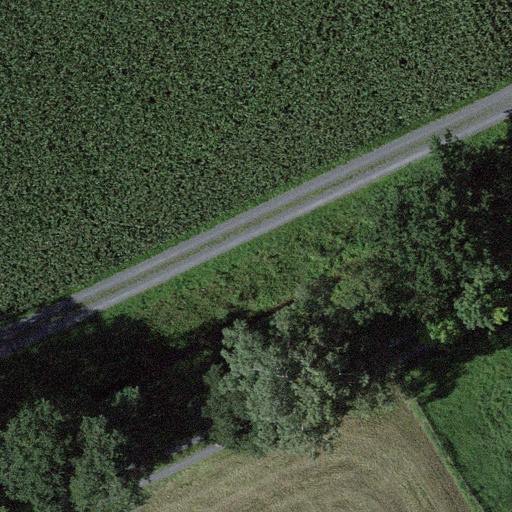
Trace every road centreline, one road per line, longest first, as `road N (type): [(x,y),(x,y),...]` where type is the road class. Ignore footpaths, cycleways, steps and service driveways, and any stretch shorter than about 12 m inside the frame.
road 1 (track): [(511,103),(0,348)]
road 2 (track): [(511,300),(64,511)]
